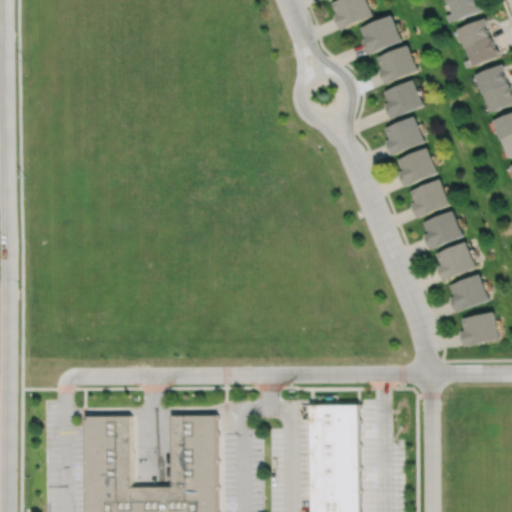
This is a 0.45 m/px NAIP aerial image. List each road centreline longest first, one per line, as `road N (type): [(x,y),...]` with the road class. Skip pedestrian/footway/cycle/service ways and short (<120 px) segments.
road 1 (tertiary): [(7,511),(0,0)]
road 2 (residential): [(351,158),(425,345),(432,511)]
road 3 (residential): [(429,372),(68,375)]
road 4 (residential): [(306,73),(297,99),(308,116),(330,121),(346,112),(353,96),(343,72),(326,66),(306,73)]
